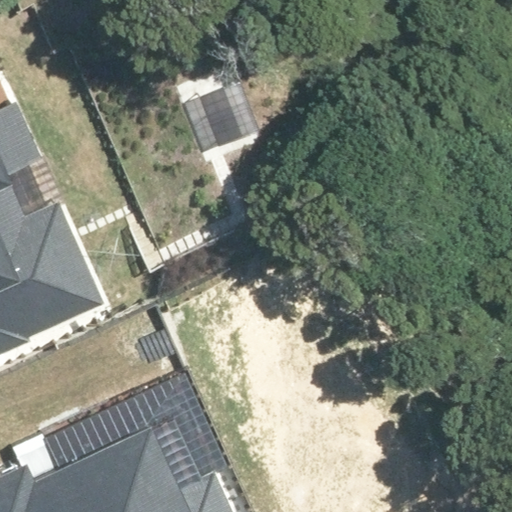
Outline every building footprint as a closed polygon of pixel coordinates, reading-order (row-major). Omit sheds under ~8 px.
[(0,80),(0,329),(95,288),(52,190),(26,201),(8,162),(37,144),(8,77),(0,80)] [(221,170),(192,111),(139,136),(168,196),(221,170)] [(246,250),(225,190),(180,206),(200,266),(246,250)] [(247,321),(230,268),(192,279),(209,332),(247,321)] [(29,466),(0,478),(0,511),(235,511),(219,474),(175,493),(149,435),(33,486),(29,466)]
